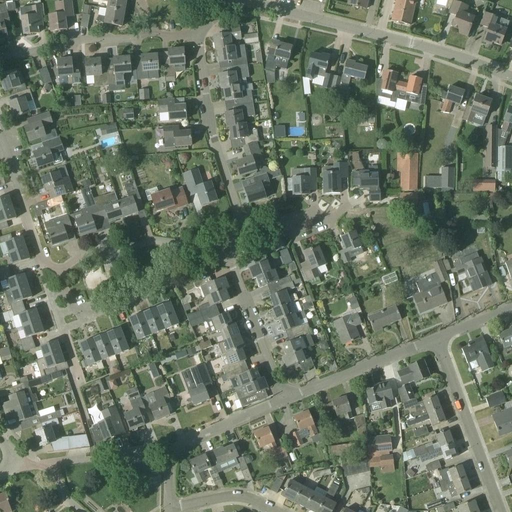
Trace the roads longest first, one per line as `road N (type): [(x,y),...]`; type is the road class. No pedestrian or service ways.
road 1 (tertiary): [(511,80),(456,58),(226,0)]
road 2 (residential): [(238,230),(204,106),(195,31)]
road 3 (residential): [(500,511),(436,340)]
road 4 (residential): [(283,398),(436,340)]
road 5 (residential): [(270,511),(230,498),(168,510),(171,457)]
road 6 (residential): [(283,398),(228,252)]
road 7 (residential): [(44,278),(0,130)]
road 8 (residential): [(55,318),(149,287),(160,276),(165,245)]
road 9 (residential): [(0,61),(136,38)]
road 10 (residential): [(44,278),(74,252),(143,240),(165,245)]
road 11 (residential): [(171,457),(180,442),(283,398)]
